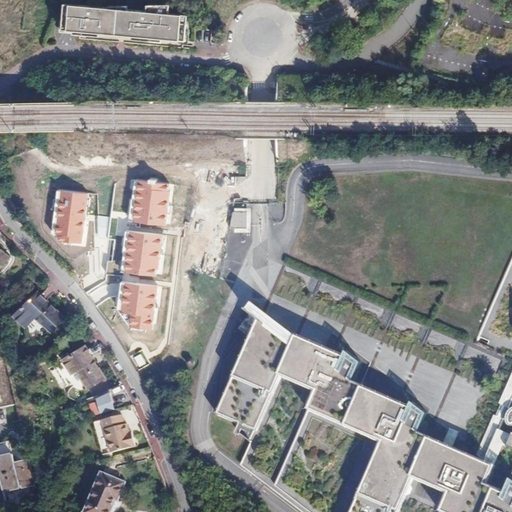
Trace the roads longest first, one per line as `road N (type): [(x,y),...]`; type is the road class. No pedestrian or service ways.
road 1 (residential): [(0,203),(148,396),(181,511)]
road 2 (residential): [(246,52),(217,63),(59,54),(0,89)]
